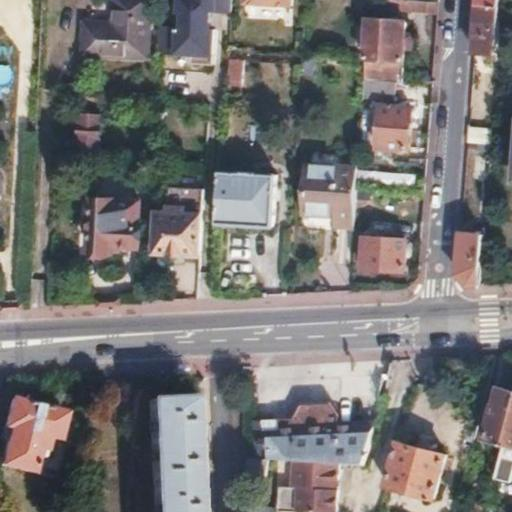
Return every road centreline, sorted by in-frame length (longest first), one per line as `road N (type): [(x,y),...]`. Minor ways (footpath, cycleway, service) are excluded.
road 1 (primary): [(439,310),(0,331)]
road 2 (primary): [(0,357),(438,339)]
road 3 (residential): [(439,310),(460,0)]
